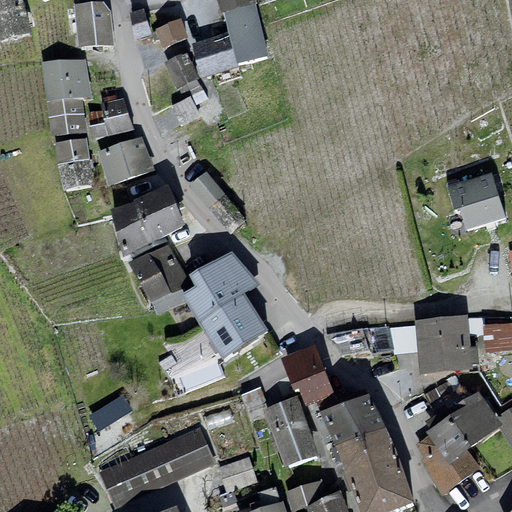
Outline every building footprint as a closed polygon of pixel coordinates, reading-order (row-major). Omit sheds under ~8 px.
[(0,0),(0,39),(29,33),(20,0),(0,0)] [(251,0),(221,0),(231,33),(191,44),(201,76),(268,57),(251,0)] [(102,3),(75,5),(78,49),(111,46),(109,14),(102,3)] [(151,35),(143,12),(132,15),(137,39),(151,35)] [(180,20),(157,29),(164,46),(187,37),(180,20)] [(211,103),(186,54),(164,65),(182,99),(151,115),(162,137),(199,118),(195,112),(211,103)] [(45,66),(52,134),(83,131),(80,97),(87,96),(84,62),(45,66)] [(109,134),(132,129),(124,99),(118,101),(116,95),(104,98),(105,103),(102,104),(103,110),(109,134)] [(94,138),(109,134),(103,110),(88,113),(94,138)] [(155,170),(143,136),(98,151),(109,185),(155,170)] [(85,140),(57,145),(64,191),(93,186),(85,140)] [(243,217),(206,174),(193,185),(229,228),(243,217)] [(485,175),(445,188),(459,233),(499,221),(485,175)] [(169,189),(115,212),(125,253),(185,227),(169,189)] [(164,245),(125,265),(146,306),(185,285),(164,245)] [(258,316),(244,295),(255,287),(227,247),(187,275),(185,285),(183,309),(217,363),(265,333),(257,321),(258,316)] [(467,317),(416,322),(421,375),(474,370),(473,364),(479,364),(478,347),(470,348),(467,317)] [(511,323),(484,326),(486,352),(511,349),(511,323)] [(329,398),(311,349),(277,361),(291,400),(263,410),(283,468),(313,457),(296,409),(329,398)] [(123,391),(92,412),(103,428),(134,407),(123,391)] [(387,511),(407,505),(367,395),(318,413),(354,511),(387,511)] [(494,429),(472,395),(455,405),(459,411),(422,435),(455,484),(475,471),(461,449),(494,429)] [(511,408),(494,417),(494,429),(511,459),(511,408)] [(212,465),(195,428),(98,471),(115,509),(212,465)] [(255,484),(245,461),(216,472),(225,495),(255,484)] [(319,484),(281,494),(285,511),(344,511),(336,494),(323,498),(319,484)]
